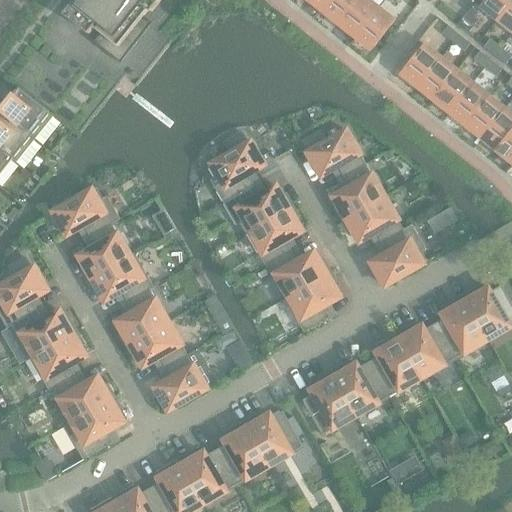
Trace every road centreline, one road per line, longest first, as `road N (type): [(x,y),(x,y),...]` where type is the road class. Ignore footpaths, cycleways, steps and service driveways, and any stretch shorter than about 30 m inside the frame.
road 1 (residential): [(156,439),(371,307)]
road 2 (residential): [(51,254),(156,439)]
road 3 (residential): [(0,511),(46,501),(156,439)]
road 4 (residential): [(287,159),(371,307)]
road 5 (residential): [(371,307),(481,244)]
